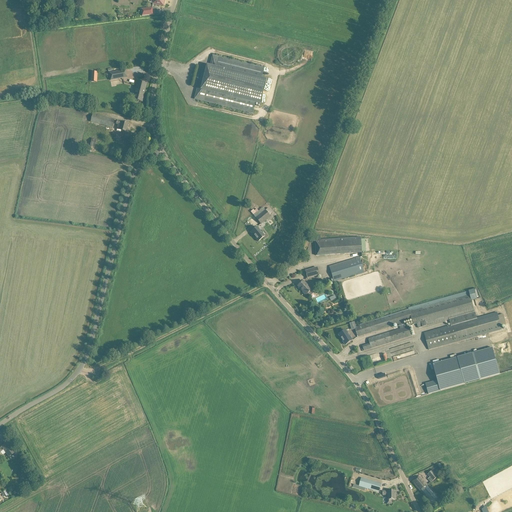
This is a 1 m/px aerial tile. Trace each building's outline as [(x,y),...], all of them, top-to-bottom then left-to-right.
[(198,87),(198,89),(200,90),(198,100),(253,114),(255,104),(260,105),(266,80),(262,78),(264,68),(212,56),(210,66),(207,65),(206,67),(202,67),(201,74),(202,74),(198,86),(198,87)] [(111,81),(122,78),(121,71),(109,73),(111,81)] [(147,83),(142,82),(138,80),(133,100),(142,102),(147,83)] [(89,116),(95,118),(94,122),(105,125),(105,126),(106,125),(109,126),(109,127),(110,127),(110,128),(109,128),(110,133),(107,133),(108,139),(105,139),(106,146),(107,145),(107,146),(110,146),(110,151),(111,151),(111,152),(114,151),(116,151),(117,154),(116,143),(114,143),(113,127),(112,127),(112,125),(114,126),(115,125),(108,123),(110,118),(106,117),(106,120),(89,116)] [(116,129),(127,132),(130,123),(118,120),(116,129)] [(265,210),(256,218),(261,224),(270,217),(269,215),(271,212),(268,208),(265,210)] [(258,242),(262,239),(264,236),(257,227),(250,232),(254,236),(258,241),(258,242)] [(361,238),(321,240),(320,236),(313,237),(311,242),(315,242),(316,256),(362,253),(361,238)] [(334,282),(357,275),(364,273),(360,258),(353,260),(329,267),(334,282)] [(308,278),(312,277),(319,275),(317,268),(305,271),(308,278)] [(311,289),(307,285),(303,281),(298,286),(301,290),(301,289),(302,291),(306,295),(308,293),(310,296),(314,292),(314,291),(312,288),(311,289)] [(472,301),(481,298),(477,289),(408,308),(409,309),(360,325),(361,326),(355,328),(358,337),(363,335),(367,334),(399,324),(400,329),(373,337),(368,339),(370,343),(372,349),(412,336),(409,326),(405,327),(404,322),(412,320),(413,325),(417,324),(418,328),(449,319),(451,325),(424,333),(429,350),(502,330),(498,316),(497,312),(477,318),(475,313),(472,301)] [(352,341),(350,336),(346,330),(339,335),(341,339),(342,338),(344,341),(343,341),(346,345),(352,341)] [(500,374),(492,347),(433,364),(437,380),(426,383),(428,394),(500,374)] [(385,353),(373,357),(375,364),(387,360),(385,353)] [(15,453),(10,447),(7,443),(1,447),(2,447),(0,448),(0,452),(1,452),(2,454),(4,454),(6,453),(9,457),(15,453)] [(431,483),(433,481),(437,477),(432,471),(428,475),(430,477),(428,479),(431,483)] [(420,491),(427,485),(420,476),(413,482),(420,491)] [(365,491),(366,488),(379,492),(381,484),(362,478),(360,486),(359,489),(365,491)] [(439,498),(429,487),(427,485),(420,491),(432,504),(439,498)] [(387,499),(387,504),(391,504),(391,500),(396,500),(396,491),(388,491),(383,492),(383,495),(388,495),(388,499),(387,499)] [(449,491),(440,497),(442,499),(450,493),(449,491)]
